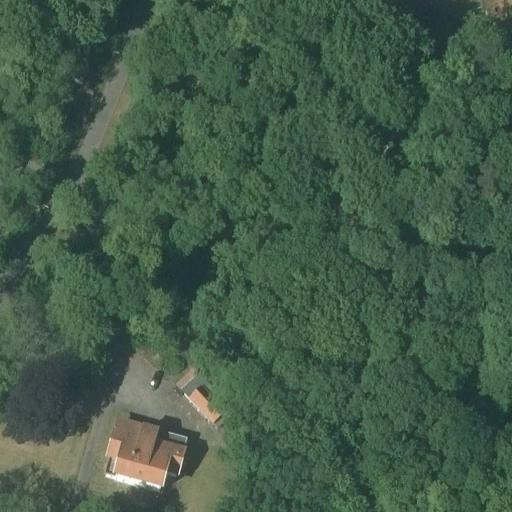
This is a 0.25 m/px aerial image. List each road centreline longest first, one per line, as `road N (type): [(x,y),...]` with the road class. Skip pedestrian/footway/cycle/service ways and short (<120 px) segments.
road 1 (residential): [(70,511),(118,333),(104,254),(61,193)]
road 2 (residential): [(61,193),(143,0)]
